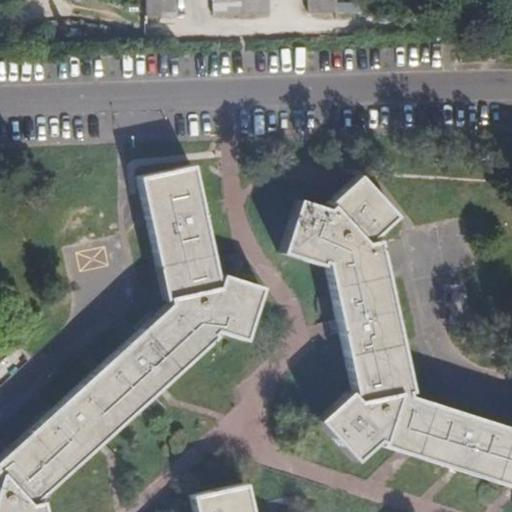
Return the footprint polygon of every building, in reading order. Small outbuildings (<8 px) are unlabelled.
[(142,0),(143,22),(171,21),(170,0),(142,0)] [(265,19),(265,0),(210,0),(211,20),(265,19)] [(330,17),(330,0),(305,0),(305,17),(330,17)] [(0,511),(39,511),(38,505),(34,507),(32,503),(211,341),(208,336),(212,334),(243,344),(260,292),(219,280),(218,283),(213,283),(189,170),(136,181),(164,306),(0,456),(0,511)] [(406,395),(373,243),(369,244),(368,241),(392,220),(356,179),(326,206),(329,210),(326,214),(294,203),(278,254),(316,267),(319,264),(322,264),(333,320),(337,334),(351,400),(348,402),(344,399),(316,425),(353,464),(375,443),(380,445),(378,449),(511,491),(511,435),(402,400),(401,396),(406,395)] [(246,511),(242,488),(188,499),(190,511),(246,511)]
